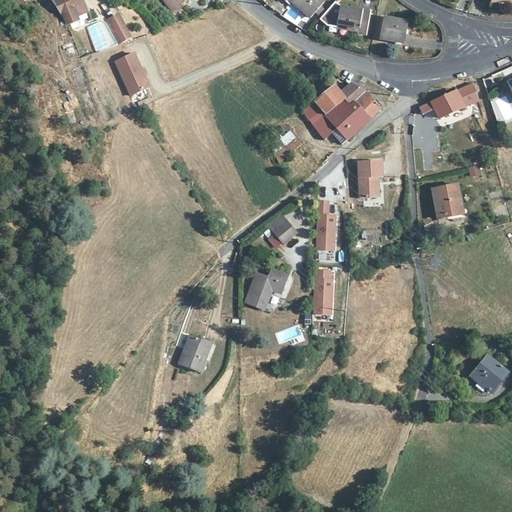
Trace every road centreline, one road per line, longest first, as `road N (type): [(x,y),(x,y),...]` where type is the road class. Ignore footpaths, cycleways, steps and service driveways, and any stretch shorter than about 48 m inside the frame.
road 1 (unclassified): [(404,104),(430,347),(418,406)]
road 2 (unclassified): [(404,104),(225,249)]
road 3 (residential): [(247,0),(286,35),(340,62),(411,74)]
